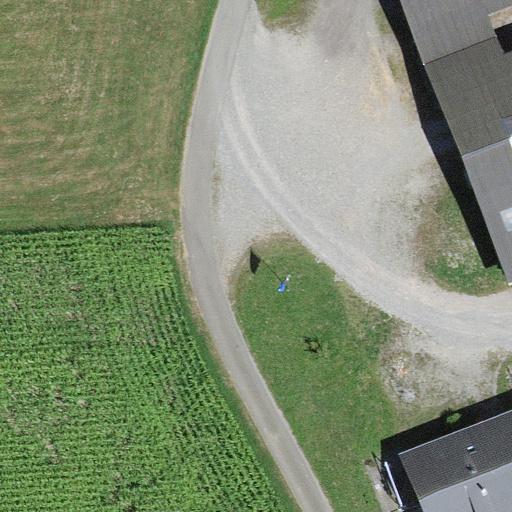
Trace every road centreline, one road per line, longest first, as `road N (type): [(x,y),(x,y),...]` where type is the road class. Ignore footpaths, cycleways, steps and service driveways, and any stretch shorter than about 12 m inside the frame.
road 1 (track): [(320,511),(221,317),(204,264),(198,204),(206,134),(236,0)]
road 2 (track): [(206,134),(337,146),(436,363),(511,335)]
road 3 (track): [(329,24),(337,146)]
